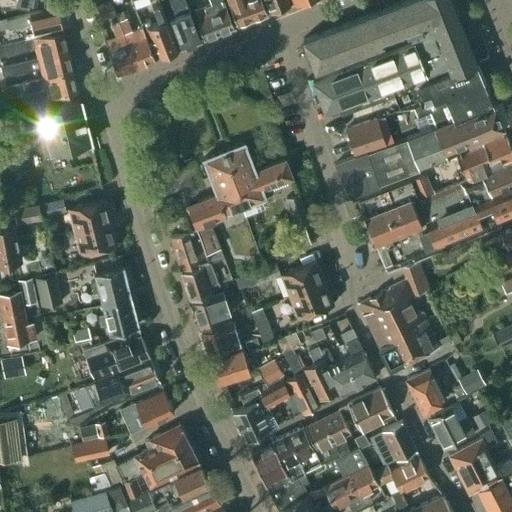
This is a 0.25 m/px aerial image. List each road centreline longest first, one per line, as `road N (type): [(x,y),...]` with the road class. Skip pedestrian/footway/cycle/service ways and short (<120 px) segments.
road 1 (residential): [(458,511),(352,314),(330,177),(281,29)]
road 2 (residential): [(256,511),(188,369),(97,90)]
road 3 (residential): [(97,90),(248,32),(281,29)]
